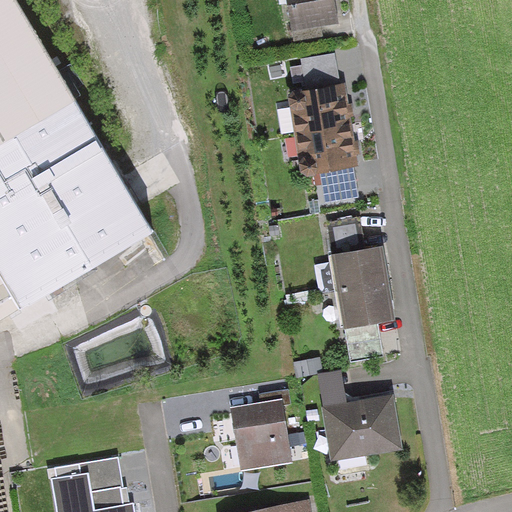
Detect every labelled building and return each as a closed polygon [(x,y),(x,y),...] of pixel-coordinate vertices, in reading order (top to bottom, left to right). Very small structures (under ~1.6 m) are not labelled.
[(0,0),(0,321),(19,310),(23,315),(152,236),(12,0),(0,0)] [(283,0),(291,40),(340,32),(333,0),(283,0)] [(351,72),(281,84),(290,131),(359,118),(351,72)] [(290,131),(299,181),(369,168),(359,118),(290,131)] [(362,208),(327,214),(350,353),(382,348),(376,314),(401,310),(389,238),(368,242),(362,208)] [(408,436),(399,386),(327,399),(334,448),(408,436)] [(238,414),(244,457),(289,451),(283,408),(238,414)] [(77,470),(46,475),(51,511),(131,511),(129,500),(119,501),(116,483),(119,483),(115,456),(76,462),(77,470)] [(313,511),(312,500),(227,510),(227,511),(313,511)]
